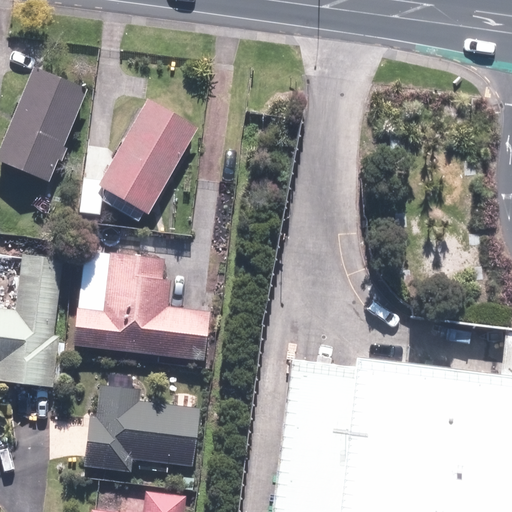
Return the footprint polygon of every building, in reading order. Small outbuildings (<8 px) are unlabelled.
[(29,68),(0,138),(0,166),(46,185),(85,91),(29,68)] [(143,100),(93,188),(145,217),(195,129),(143,100)] [(80,250),(69,346),(202,362),(208,314),(164,309),(168,282),(160,281),(163,260),(80,250)] [(0,382),(54,389),(60,336),(53,335),(62,259),(19,254),(12,311),(0,309),(0,382)] [(497,379),(348,362),(347,370),(328,511),(511,511),(511,330),(506,330),(503,329),(497,379)] [(266,511),(328,511),(347,370),(284,362),(266,511)] [(84,416),(77,468),(130,475),(132,461),(192,469),(200,410),(135,402),(136,389),(99,384),(94,417),(84,416)] [(182,511),(185,496),(143,491),(140,511),(109,511),(89,509),(88,511),(182,511)]
